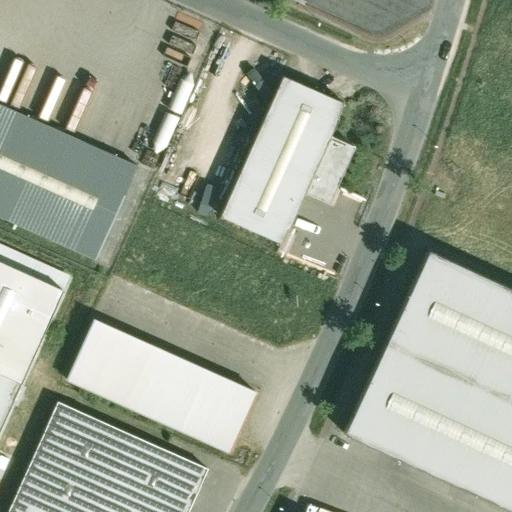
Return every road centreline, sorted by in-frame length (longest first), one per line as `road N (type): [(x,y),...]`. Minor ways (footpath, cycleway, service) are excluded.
road 1 (residential): [(427,101),(249,511)]
road 2 (residential): [(427,101),(202,0)]
